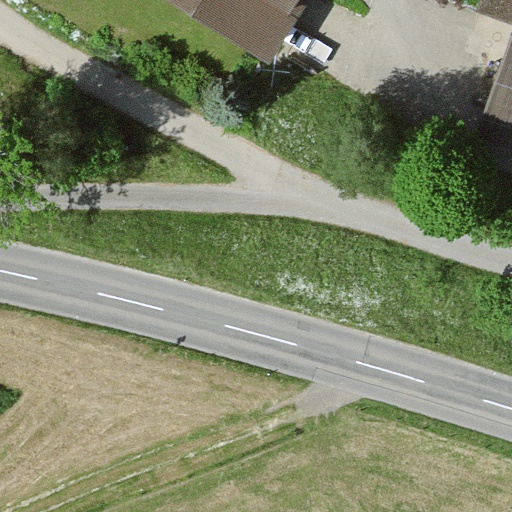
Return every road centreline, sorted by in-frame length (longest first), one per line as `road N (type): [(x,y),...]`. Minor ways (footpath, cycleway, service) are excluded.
road 1 (secondary): [(0,273),(226,322),(511,411)]
road 2 (track): [(307,201),(0,31)]
